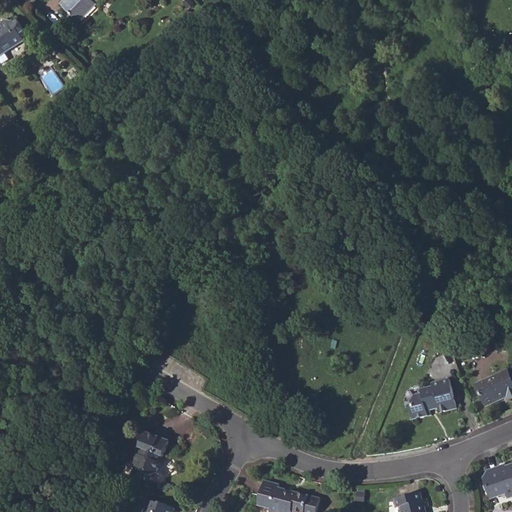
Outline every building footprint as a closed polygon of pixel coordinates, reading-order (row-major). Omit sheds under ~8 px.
[(96,1),(96,0),(64,0),(61,4),(78,21),(96,2),(96,1)] [(22,35),(26,33),(18,19),(14,22),(6,21),(0,24),(0,57),(26,42),(22,35)] [(511,381),(511,382),(508,374),(478,386),(487,406),(506,398),(509,403),(511,401),(511,381)] [(428,411),(431,410),(439,408),(440,413),(458,409),(451,380),(433,385),(434,388),(422,391),(423,395),(416,396),(413,401),(415,408),(411,409),(414,420),(428,416),(428,411)] [(131,463),(137,466),(133,476),(146,481),(148,475),(150,476),(157,473),(161,463),(159,463),(162,457),(164,458),(171,442),(142,432),(139,438),(142,442),(137,454),(135,453),(131,463)] [(501,467),(490,471),(485,480),(492,499),(507,494),(509,498),(511,497),(511,465),(507,468),(508,470),(502,471),(501,467)] [(283,488),(277,486),(278,484),(265,481),(259,504),(272,507),(270,511),(271,511),(292,511),(293,510),(298,511),(319,511),(322,500),(294,491),(293,495),(282,492),(283,488)] [(427,508),(429,507),(427,499),(423,500),(421,493),(395,500),(397,509),(401,508),(401,511),(425,511),(424,508),(427,508)] [(144,511),(174,511),(175,509),(161,503),(161,504),(147,499),(143,509),(145,510),(144,511)]
